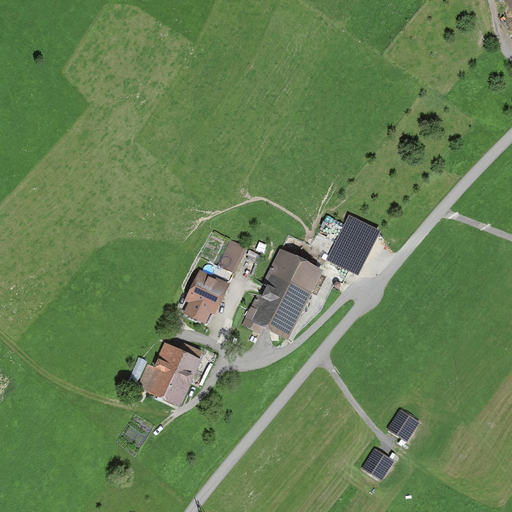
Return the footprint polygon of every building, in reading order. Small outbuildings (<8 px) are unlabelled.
[(511,0),(500,0),(511,13),(511,0)] [(320,233),(330,237),(337,222),(326,218),(320,233)] [(359,280),(382,235),(350,219),(328,264),(359,280)] [(236,277),(249,251),(231,242),(218,269),(236,277)] [(288,346),(324,276),(280,254),(243,328),(260,337),(262,333),(288,346)] [(215,320),(232,289),(201,273),(185,304),(189,306),(184,317),(206,329),(212,318),(215,320)] [(181,408),(202,361),(200,360),(203,353),(184,344),(181,352),(166,346),(145,393),(181,408)] [(418,421),(400,410),(388,430),(406,441),(418,421)] [(393,460),(374,449),(362,469),(380,480),(393,460)]
